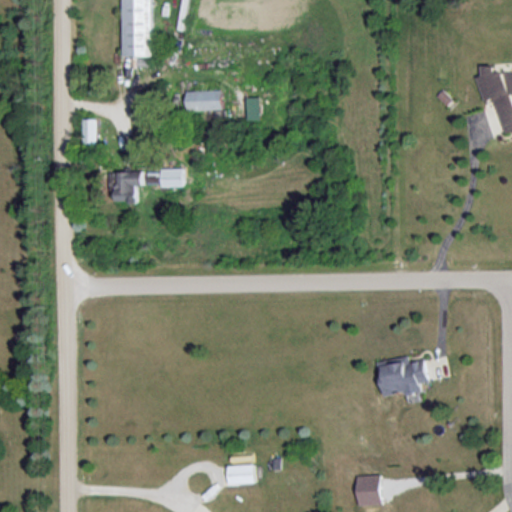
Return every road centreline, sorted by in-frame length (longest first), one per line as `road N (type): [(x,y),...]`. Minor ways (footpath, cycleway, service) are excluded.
road 1 (residential): [(63,0),(69,511)]
road 2 (residential): [(67,285),(511,275)]
road 3 (residential): [(510,276),(511,397)]
